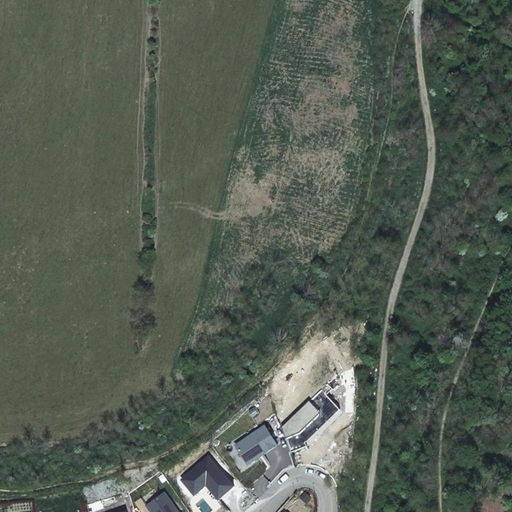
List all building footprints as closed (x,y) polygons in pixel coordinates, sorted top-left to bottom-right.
[(326,395),(332,389),(327,384),(321,390),(326,395)] [(327,421),(339,409),(326,395),(321,390),(281,428),(290,452),(306,446),(305,442),(302,437),(323,417),(327,421)] [(302,437),(305,442),(327,421),(323,417),(302,437)] [(264,426),(235,446),(246,462),(261,452),(263,454),(277,445),(264,426)] [(261,452),(246,462),(247,465),(263,454),(261,452)] [(206,485),(218,499),(233,486),(208,457),(181,480),(194,495),(206,485)] [(178,511),(164,492),(146,506),(150,511),(178,511)]
